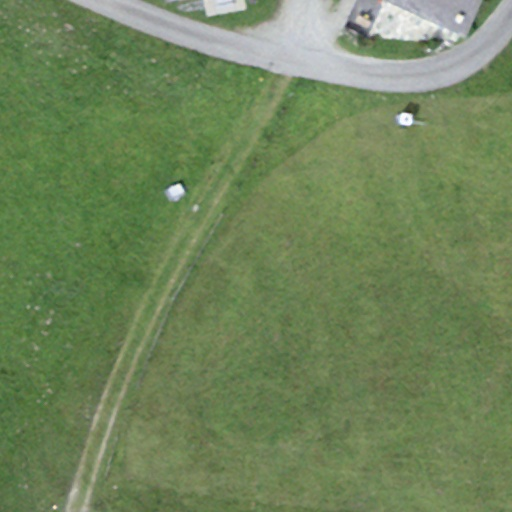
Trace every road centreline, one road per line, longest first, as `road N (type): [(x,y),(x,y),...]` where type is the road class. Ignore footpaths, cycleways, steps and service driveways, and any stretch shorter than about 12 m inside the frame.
road 1 (track): [(511,19),(484,57),(436,78),(364,77),(294,63)]
road 2 (track): [(279,59),(105,0)]
